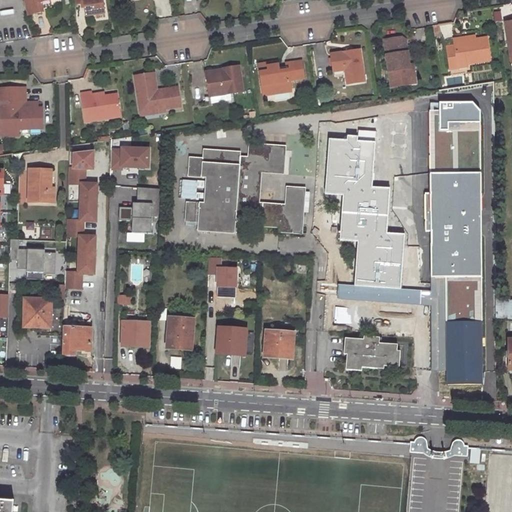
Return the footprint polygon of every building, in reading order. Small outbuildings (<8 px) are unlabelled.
[(23,0),(27,15),(41,12),(41,10),(40,2),(50,0),(51,0),(23,0)] [(41,10),(51,8),(50,0),(40,2),(41,10)] [(83,5),(86,16),(96,15),(104,13),(102,0),(73,0),(75,6),(83,5)] [(411,67),(410,63),(407,41),(401,37),(384,40),(391,87),(407,85),(406,79),(416,77),(414,67),(411,67)] [(469,41),(453,44),(453,45),(445,47),(449,70),(456,69),(456,66),(465,64),(488,61),(485,39),(474,40),(474,42),(469,43),(469,41)] [(345,66),(345,69),(348,83),(366,81),(361,50),(332,54),(334,67),(345,66)] [(278,61),(262,63),(263,71),(270,70),(270,65),(279,64),(278,61)] [(274,94),(292,91),(291,80),(290,77),(293,77),(295,80),(304,78),(301,61),(288,63),(288,69),(280,70),(279,64),(270,65),(270,70),(263,71),(265,85),(272,84),(274,94)] [(213,95),(246,91),(242,66),(227,68),(227,70),(228,74),(210,77),(213,95)] [(142,107),(165,104),(166,107),(183,105),(180,86),(163,89),(163,91),(160,91),(156,72),(137,75),(142,107)] [(272,84),(265,85),(266,95),(274,94),(272,84)] [(0,102),(2,103),(2,133),(19,134),(19,127),(19,122),(43,122),(43,110),(38,110),(38,106),(38,101),(27,101),(27,104),(21,103),(21,86),(0,86),(0,102)] [(86,119),(121,114),(118,97),(101,99),(100,92),(92,93),(92,91),(82,92),(86,119)] [(105,91),(100,92),(101,99),(118,97),(118,92),(106,94),(105,91)] [(444,320),(481,320),(480,113),(472,103),(427,104),(428,289),(418,289),(418,305),(431,304),(431,369),(445,369),(444,320)] [(347,139),(330,137),(325,193),(343,194),(340,239),(357,240),(354,286),(372,287),(372,292),(382,292),(382,289),(401,290),(405,234),(387,233),(389,201),(390,188),(373,187),(376,141),(357,140),(357,136),(347,135),(347,139)] [(283,171),(283,143),(247,142),(247,155),(239,154),(239,149),(202,148),(202,156),(189,156),(188,176),(205,177),(204,202),(186,201),(185,221),(197,222),(197,231),(234,232),(236,215),(252,216),(251,220),(261,220),(260,226),(278,226),(278,232),(301,233),(303,192),(303,187),(286,186),(286,202),(258,200),(260,170),(283,171)] [(149,168),(150,148),(122,148),(121,149),(112,149),(111,171),(122,171),(122,168),(149,168)] [(73,169),(85,170),(93,170),(94,152),(74,155),(73,169)] [(73,169),(69,169),(69,185),(81,185),(80,222),(67,221),(67,237),(79,237),(78,274),(65,273),(65,286),(65,289),(81,289),(81,274),(92,274),(92,265),(94,265),(95,246),(93,246),(93,238),(82,237),(83,222),(96,222),(96,213),(94,213),(95,195),(96,195),(97,185),(84,185),(85,170),(73,169)] [(29,170),(29,204),(48,204),(48,188),(51,188),(52,171),(29,170)] [(159,217),(160,190),(138,188),(137,204),(133,204),(132,208),(119,208),(119,220),(133,221),(133,233),(152,234),(152,217),(159,217)] [(387,233),(405,234),(407,202),(389,201),(387,233)] [(18,269),(26,269),(27,250),(18,250),(19,240),(10,240),(9,260),(18,260),(18,269)] [(44,274),(45,253),(45,251),(27,250),(26,269),(26,273),(44,274)] [(55,253),(45,253),(44,274),(55,274),(55,253)] [(238,269),(218,268),(217,288),(237,289),(238,269)] [(65,286),(56,286),(56,300),(65,300),(65,289),(65,286)] [(9,295),(0,294),(0,317),(8,318),(9,295)] [(511,299),(495,299),(496,317),(511,318),(511,299)] [(51,301),(24,300),(24,312),(27,312),(27,326),(38,326),(38,328),(41,329),(50,329),(51,308),(51,301)] [(63,309),(51,308),(50,329),(41,329),(41,335),(61,336),(63,309)] [(27,312),(24,312),(23,328),(38,328),(38,326),(27,326),(27,312)] [(85,320),(65,319),(64,327),(66,327),(65,354),(76,354),(76,352),(92,352),(93,328),(87,328),(87,324),(85,320)] [(192,320),(169,319),(168,348),(191,349),(192,320)] [(482,382),(481,320),(444,320),(445,369),(446,383),(482,382)] [(149,324),(124,323),(123,347),(148,348),(149,324)] [(244,332),(221,330),(220,351),(243,353),(244,332)] [(291,335),(269,333),(267,354),(290,356),(291,335)] [(362,341),(344,340),(342,355),(346,356),(344,371),(360,371),(361,369),(383,371),(383,367),(399,368),(400,352),(396,352),(396,346),(377,345),(378,339),(363,338),(362,341)] [(425,451),(422,445),(422,444),(422,442),(421,441),(418,440),(417,440),(415,441),(414,442),(414,444),(411,444),(410,450),(425,451)] [(454,445),(454,447),(451,453),(465,454),(465,448),(462,447),(461,445),(460,444),(458,443),(456,443),(454,445)] [(456,511),(468,511),(469,496),(457,496),(456,511)] [(12,511),(13,501),(0,499),(0,511),(12,511)]
